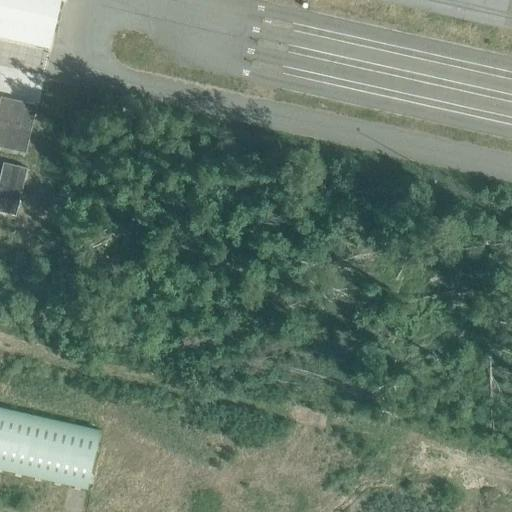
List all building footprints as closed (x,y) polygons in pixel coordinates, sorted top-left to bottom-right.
[(59,0),(0,0),(0,35),(49,47),(59,0)] [(511,0),(420,0),(511,20),(511,0)] [(0,146),(25,152),(36,104),(0,96),(0,146)] [(0,211),(15,215),(26,167),(2,162),(0,171),(0,211)] [(0,468),(86,488),(99,429),(0,407),(0,468)]
